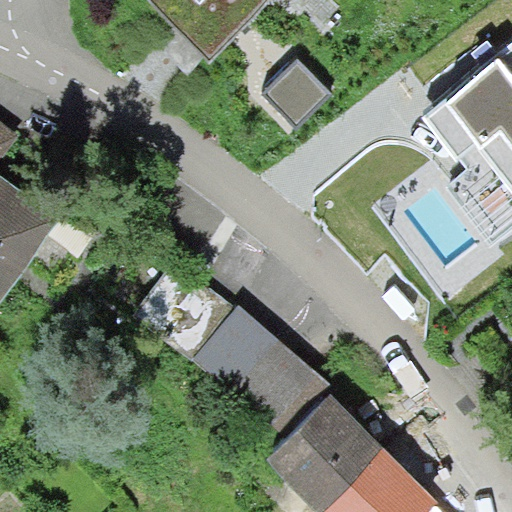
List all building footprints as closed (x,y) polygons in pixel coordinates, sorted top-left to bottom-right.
[(147,0),(172,24),(210,61),(270,0),(147,0)] [(511,45),(422,116),(457,160),(460,158),(477,145),(511,190),(511,45)] [(331,97),(296,61),(263,92),(298,128),(331,97)] [(0,160),(19,135),(0,121),(0,160)] [(511,190),(477,145),(460,158),(468,169),(445,187),(492,247),(511,230),(511,190)] [(0,175),(0,301),(60,220),(0,175)] [(237,307),(174,259),(132,314),(192,359),(237,307)] [(284,437),(330,383),(238,305),(237,307),(192,359),(284,437)] [(359,424),(330,396),(266,462),(317,511),(319,511),(383,447),(359,424)] [(405,468),(383,447),(319,511),(429,511),(440,502),(405,468)]
